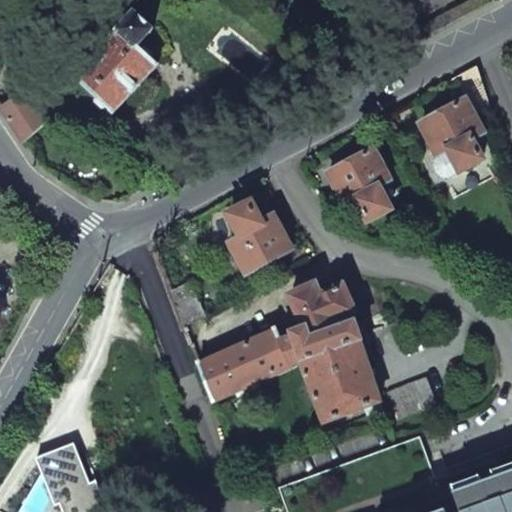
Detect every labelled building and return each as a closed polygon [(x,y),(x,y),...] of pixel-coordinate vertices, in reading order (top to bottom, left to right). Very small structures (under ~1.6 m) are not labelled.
[(108,108),(114,114),(159,66),(152,61),(155,58),(154,56),(147,50),(144,50),(143,52),(138,48),(154,31),(135,12),(103,47),(100,44),(94,45),(89,40),(64,68),(98,99),(96,101),(96,104),(103,110),(105,110),(108,108)] [(487,108),(475,67),(453,79),(466,101),(473,115),(487,108)] [(2,111),(24,144),(47,129),(26,95),(2,111)] [(451,153),(461,172),(484,160),(473,139),(484,133),(473,115),(466,101),(422,125),(436,149),(446,143),(451,153)] [(446,143),(436,149),(441,158),(451,153),(446,143)] [(347,208),(358,202),(369,223),(392,210),(380,189),(375,179),(386,173),(373,151),(330,174),(347,208)] [(449,179),(461,172),(451,153),(441,158),(438,160),(435,167),(436,175),(441,179),(449,179)] [(380,189),(391,183),(386,173),(375,179),(380,189)] [(230,216),(246,247),(236,252),(248,276),(293,252),(274,217),(263,222),(254,204),(230,216)] [(173,296),(186,329),(205,319),(190,285),(173,296)] [(305,328),(311,338),(356,321),(353,312),(355,311),(343,286),(321,295),(316,285),(291,296),(305,328)] [(282,340),(293,364),(303,360),(360,340),(363,339),(356,321),(311,338),(305,328),(293,332),(294,336),(282,340)] [(201,366),(214,401),(293,365),(293,364),(282,340),(277,329),(201,366)] [(303,360),(325,422),(381,400),(360,340),(303,360)] [(386,394),(396,419),(436,403),(426,378),(386,394)] [(279,489),(287,511),(440,511),(447,509),(433,473),(420,436),(279,489)] [(511,444),(433,473),(447,509),(448,511),(461,511),(454,492),(511,471),(511,444)] [(461,511),(511,511),(511,471),(454,492),(461,511)] [(210,511),(223,511),(215,493),(205,497),(210,511)]
